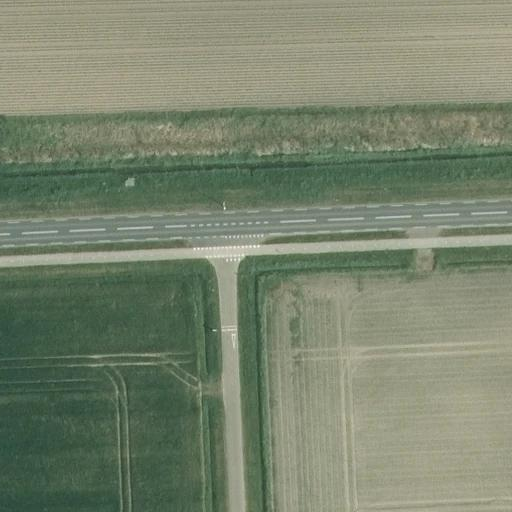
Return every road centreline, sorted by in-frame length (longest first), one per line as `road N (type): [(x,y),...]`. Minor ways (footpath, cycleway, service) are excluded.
road 1 (unclassified): [(238,511),(225,225)]
road 2 (tertiary): [(225,225),(511,216)]
road 3 (tertiary): [(0,236),(225,225)]
